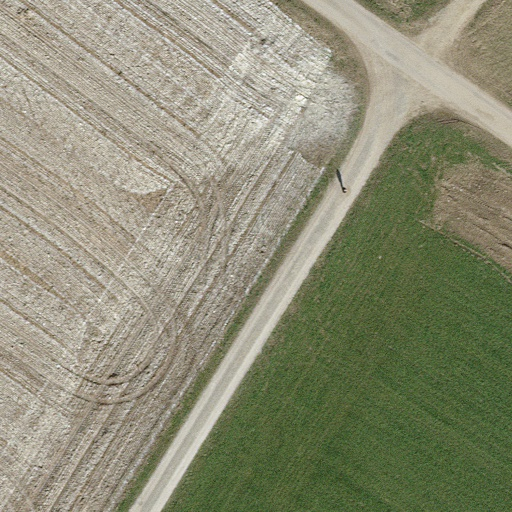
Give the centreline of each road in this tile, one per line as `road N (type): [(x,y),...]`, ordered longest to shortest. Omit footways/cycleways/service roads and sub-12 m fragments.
road 1 (track): [(146,511),(416,64),(473,0)]
road 2 (unclassified): [(325,0),(511,130)]
